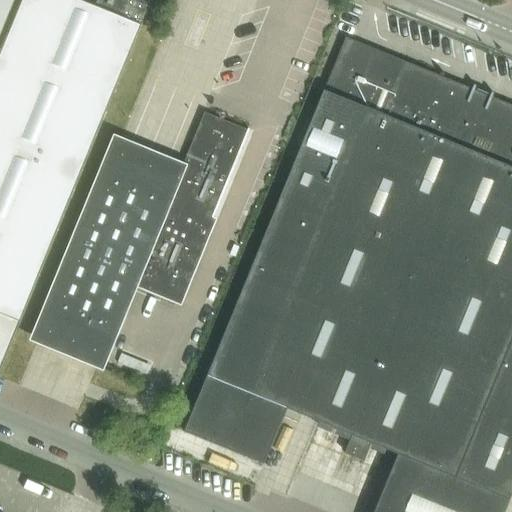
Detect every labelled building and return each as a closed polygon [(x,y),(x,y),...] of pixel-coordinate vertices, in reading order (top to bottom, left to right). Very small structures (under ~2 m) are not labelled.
[(0,0),(0,34),(13,0),(0,0)] [(0,118),(88,155),(150,0),(97,0),(94,8),(74,0),(22,0),(0,55),(0,118)] [(504,511),(509,500),(511,501),(511,105),(345,38),(183,432),(263,465),(286,408),(355,436),(347,454),(367,462),(374,446),(398,455),(374,511),(504,511)] [(0,368),(88,155),(0,118),(0,368)] [(179,301),(249,130),(248,129),(246,136),(207,120),(201,153),(195,150),(186,172),(181,171),(181,170),(115,143),(36,337),(102,364),(135,283),(179,301)]
